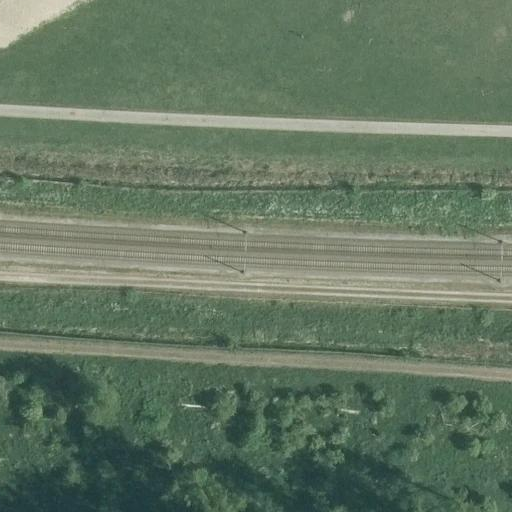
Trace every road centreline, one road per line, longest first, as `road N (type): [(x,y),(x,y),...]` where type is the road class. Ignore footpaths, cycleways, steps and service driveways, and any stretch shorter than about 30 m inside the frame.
road 1 (track): [(0,274),(511,298)]
road 2 (track): [(0,111),(511,131)]
